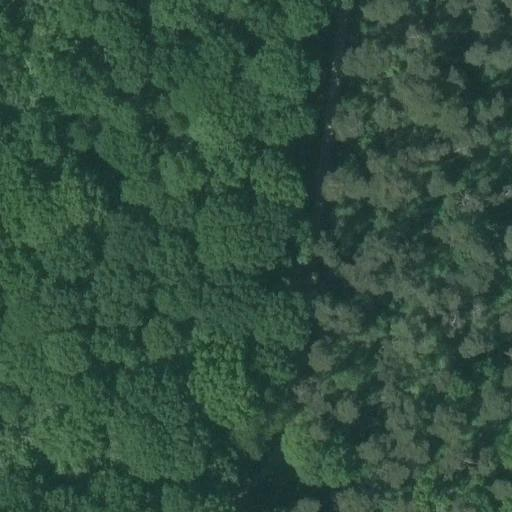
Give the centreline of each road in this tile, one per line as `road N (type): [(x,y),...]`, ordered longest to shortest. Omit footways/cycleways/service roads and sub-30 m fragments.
road 1 (track): [(295,423),(343,0)]
road 2 (track): [(159,511),(295,423)]
